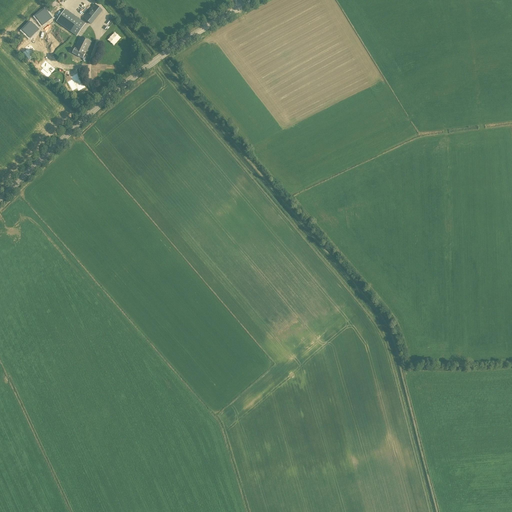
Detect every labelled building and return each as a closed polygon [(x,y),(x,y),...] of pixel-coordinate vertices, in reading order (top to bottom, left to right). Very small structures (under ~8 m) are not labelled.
[(91,25),(102,11),(94,4),(95,3),(90,0),(81,0),(73,10),(91,25)] [(66,10),(56,23),(76,36),(85,23),(66,10)] [(43,26),(52,19),(49,15),(47,16),(44,13),(37,18),(43,26)] [(34,38),(37,27),(32,25),(31,28),(27,27),(25,35),(34,38)] [(91,42),(82,37),(73,54),(83,59),(85,54),(91,42)] [(35,53),(29,43),(25,45),(25,46),(26,48),(23,50),(27,58),(35,53)] [(57,67),(48,60),(45,64),(45,65),(47,66),(45,70),(52,75),(57,67)] [(85,89),(76,78),(71,82),(73,84),(69,87),(74,94),(78,91),(80,93),(85,89)]
